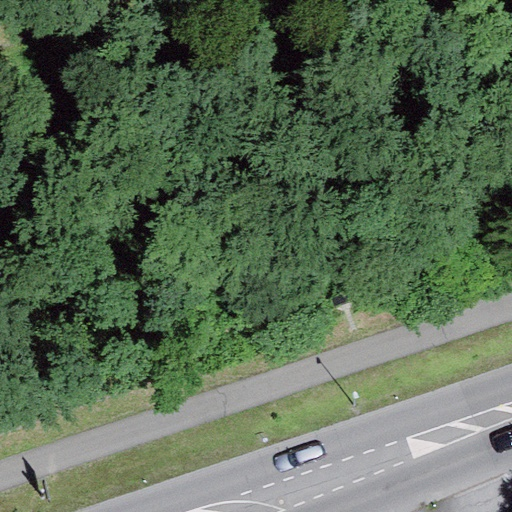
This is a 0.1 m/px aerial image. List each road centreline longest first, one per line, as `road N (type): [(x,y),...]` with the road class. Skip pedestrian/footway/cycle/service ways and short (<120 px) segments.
road 1 (primary): [(364,471),(212,483),(126,511)]
road 2 (primary): [(511,417),(364,471)]
